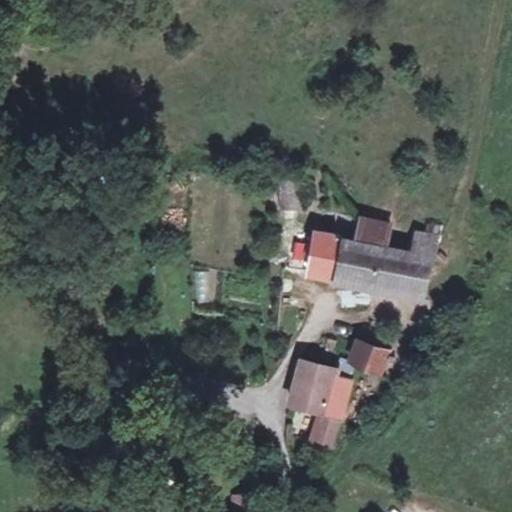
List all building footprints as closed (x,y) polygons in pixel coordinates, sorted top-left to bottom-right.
[(302,174),(286,175),(287,203),(303,203),(302,174)] [(364,217),(341,212),(336,233),(350,236),(360,238),(364,217)] [(360,238),(350,236),(342,277),(426,295),(441,237),(418,232),(413,248),(390,242),(393,222),(364,217),(360,238)] [(311,270),(342,277),(350,236),(336,233),(320,229),(317,243),(313,258),(311,270)] [(317,243),(308,240),(304,256),(313,258),(317,243)] [(396,346),(365,332),(352,358),(385,375),(396,346)] [(340,367),(304,358),(293,400),(344,415),(353,380),(338,375),(340,367)] [(316,438),(336,443),(344,415),(324,409),(316,438)] [(264,511),(264,495),(237,496),(237,511),(264,511)]
